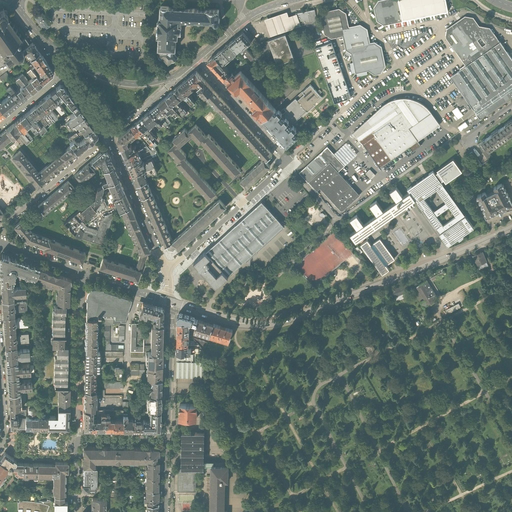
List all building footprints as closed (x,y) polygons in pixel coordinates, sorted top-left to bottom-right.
[(378,0),(374,7),(377,20),(384,25),(402,21),(419,17),(448,11),(445,0),(378,0)] [(160,7),(161,7),(160,18),(158,18),(158,19),(158,29),(158,35),(157,35),(157,36),(159,36),(158,47),(158,49),(159,49),(159,50),(159,51),(160,52),(158,53),(162,58),(163,57),(169,63),(178,56),(175,52),(175,49),(176,49),(177,37),(178,37),(178,32),(181,32),(182,25),(191,26),(191,21),(213,22),(215,24),(218,24),(220,22),(221,18),(219,17),(219,10),(220,10),(220,9),(218,8),(218,9),(207,8),(205,8),(205,9),(169,7),(169,6),(168,6),(162,6),(160,6),(160,7)] [(2,7),(2,9),(0,10),(0,52),(1,54),(0,54),(1,55),(3,53),(5,57),(3,58),(8,65),(8,66),(9,66),(9,65),(12,63),(12,64),(13,63),(15,61),(16,61),(16,60),(16,59),(19,59),(19,61),(20,60),(20,59),(22,57),(23,58),(23,57),(22,57),(23,54),(25,54),(24,53),(23,53),(22,50),(23,50),(23,49),(22,50),(21,48),(20,47),(21,46),(20,45),(19,46),(19,45),(20,44),(20,43),(19,42),(21,41),(22,42),(22,41),(22,40),(24,38),(23,38),(20,34),(21,34),(20,33),(19,33),(17,30),(17,29),(17,28),(16,29),(13,25),(14,25),(14,24),(13,24),(10,21),(11,20),(10,20),(7,16),(7,15),(6,13),(7,11),(6,10),(4,10),(3,9),(3,7),(2,7)] [(374,74),(381,73),(386,66),(381,46),(374,42),(370,42),(368,36),(367,29),(360,24),(349,26),(346,13),(339,8),(325,11),(321,18),(324,34),(331,38),(342,36),(345,50),(351,53),(355,73),(368,71),(374,74)] [(315,10),(296,14),(300,26),(309,23),(310,28),(318,26),(315,10)] [(287,12),(265,19),(267,27),(271,36),(292,29),(292,28),(300,26),(296,14),(292,15),(289,16),(287,12)] [(41,13),(35,18),(44,30),(50,25),(41,13)] [(445,37),(466,66),(500,42),(490,28),(479,26),(473,17),(465,16),(456,22),(447,29),(445,37)] [(251,42),(242,32),(236,37),(244,47),(251,42)] [(285,34),(268,40),(269,43),(271,49),(277,65),(294,59),(294,58),(293,58),(285,35),(285,34)] [(253,57),(244,47),(236,37),(230,43),(237,51),(240,49),(241,50),(241,51),(242,53),(243,52),(251,61),(254,59),(253,57)] [(39,52),(32,42),(27,46),(26,44),(21,48),(22,50),(23,49),(23,50),(22,50),(23,53),(24,53),(26,52),(28,54),(27,56),(28,58),(30,58),(31,58),(39,52)] [(334,103),(351,97),(332,42),(315,47),(334,103)] [(511,95),(511,58),(500,42),(466,66),(451,77),(480,118),(511,95)] [(235,53),(237,51),(230,43),(222,49),(230,58),(235,54),(235,53)] [(259,52),(253,57),(254,59),(257,61),(271,49),(269,43),(259,52)] [(225,62),(230,58),(222,49),(215,55),(222,63),(224,61),(225,62)] [(48,65),(39,52),(31,58),(39,71),(48,65)] [(229,76),(227,74),(229,72),(222,63),(215,55),(208,61),(224,80),(229,76)] [(241,65),(247,71),(251,68),(250,67),(245,61),(241,65)] [(42,82),(38,77),(26,62),(23,65),(32,76),(33,75),(34,77),(31,79),(37,87),(42,82)] [(53,71),(48,65),(39,71),(40,71),(39,72),(41,74),(39,75),(40,76),(38,77),(42,82),(52,74),(53,71)] [(12,74),(9,70),(2,75),(6,79),(12,74)] [(196,71),(189,77),(195,85),(197,83),(199,86),(205,81),(196,71)] [(229,76),(224,80),(236,93),(237,92),(251,108),(251,109),(261,121),(262,120),(275,109),(284,101),(280,97),(271,105),(241,72),(240,72),(235,77),(232,73),(229,76)] [(32,91),(37,87),(31,79),(27,82),(26,80),(27,79),(22,73),(19,76),(32,91)] [(26,96),(32,91),(19,76),(16,79),(21,85),(22,84),(23,85),(20,88),(26,96)] [(189,77),(181,84),(188,92),(194,88),(193,86),(195,85),(189,77)] [(205,97),(206,97),(213,90),(205,81),(199,86),(198,87),(199,89),(198,90),(205,97)] [(6,87),(11,93),(19,102),(26,96),(20,88),(15,92),(9,84),(6,87)] [(60,84),(56,88),(64,98),(75,112),(80,109),(63,85),(60,84)] [(181,84),(174,89),(181,98),(184,96),(192,106),(196,102),(188,92),(181,84)] [(322,98),(310,85),(280,112),(279,110),(277,111),(275,109),(262,120),(268,126),(267,126),(272,132),(273,131),(277,137),(284,145),(284,144),(287,147),(291,143),(291,144),(301,134),(296,128),(296,129),(292,125),(306,112),(307,112),(315,105),(314,105),(322,98)] [(56,88),(50,92),(58,102),(64,98),(56,88)] [(174,89),(166,96),(177,109),(183,116),(188,111),(184,107),(184,108),(177,101),(181,98),(174,89)] [(206,97),(218,109),(226,102),(215,89),(213,90),(206,97)] [(53,107),(55,105),(62,113),(65,110),(58,102),(50,92),(45,97),(53,107)] [(0,107),(5,113),(19,102),(11,93),(0,102),(0,107)] [(166,96),(159,102),(166,111),(168,113),(172,110),(173,112),(177,109),(166,96)] [(51,108),(53,107),(45,97),(40,101),(48,111),(55,119),(58,117),(51,108)] [(381,107),(353,133),(363,143),(362,143),(380,168),(409,147),(412,151),(421,145),(418,140),(440,125),(431,112),(430,112),(427,109),(425,106),(421,104),(417,101),(414,100),(410,99),(406,99),(402,98),(403,99),(401,101),(398,103),(395,99),(392,101),(388,103),(385,104),(381,107)] [(52,120),(46,112),(48,111),(40,101),(35,105),(49,123),(52,120)] [(152,108),(151,110),(158,118),(163,114),(166,111),(159,102),(157,104),(152,108)] [(218,109),(264,159),(265,159),(266,160),(273,154),(267,147),(255,134),(244,121),(232,108),(226,102),(218,109)] [(46,125),(49,123),(35,105),(30,109),(38,119),(40,117),(46,125)] [(30,109),(25,113),(39,130),(43,135),(48,131),(47,129),(38,119),(30,109)] [(84,115),(80,109),(75,112),(70,114),(73,118),(67,121),(70,125),(84,115)] [(160,127),(163,124),(158,118),(151,110),(145,115),(143,116),(150,124),(151,125),(155,121),(160,127)] [(36,133),(39,130),(25,113),(20,118),(27,127),(29,125),(36,133)] [(171,123),(163,114),(158,118),(163,124),(166,127),(171,123)] [(89,121),(84,115),(70,125),(72,128),(78,125),(79,127),(89,121)] [(143,116),(137,121),(155,142),(157,139),(147,127),(150,124),(143,116)] [(26,128),(27,127),(20,118),(15,122),(22,130),(30,140),(33,137),(26,128)] [(93,127),(89,121),(79,127),(68,136),(71,139),(83,131),(84,132),(93,127)] [(137,121),(132,126),(138,134),(141,132),(145,136),(144,137),(151,145),(148,147),(153,153),(157,150),(155,148),(158,145),(155,142),(137,121)] [(0,147),(18,133),(22,130),(15,122),(14,123),(0,133),(0,147)] [(494,132),(502,143),(511,135),(511,127),(508,122),(494,132)] [(199,143),(202,140),(207,136),(196,124),(188,131),(185,128),(173,139),(176,142),(168,149),(179,161),(184,157),(186,154),(181,149),(179,146),(185,141),(192,135),(194,137),(199,143)] [(118,139),(121,147),(129,144),(127,138),(130,135),(132,138),(138,134),(132,126),(118,136),(118,139)] [(78,144),(74,148),(78,153),(98,137),(98,134),(93,127),(84,132),(87,137),(78,144)] [(30,140),(22,130),(18,133),(27,143),(30,140)] [(483,145),(488,152),(502,143),(494,132),(481,142),(483,145)] [(209,134),(207,136),(202,140),(207,146),(218,159),(229,171),(234,176),(241,170),(209,134)] [(70,144),(71,145),(74,148),(78,144),(74,140),(70,144)] [(346,142),(334,153),(345,165),(357,154),(346,142)] [(121,147),(125,155),(134,151),(131,143),(129,144),(121,147)] [(71,145),(59,155),(66,163),(78,153),(74,148),(71,145)] [(483,145),(479,147),(488,161),(492,158),(488,152),(483,145)] [(344,166),(327,147),(320,153),(318,153),(318,155),(308,164),(306,164),(306,166),(299,172),(308,182),(309,182),(317,191),(320,188),(340,210),(343,210),(360,195),(338,172),(344,166)] [(125,155),(129,165),(142,159),(138,149),(134,151),(125,155)] [(32,165),(20,150),(12,157),(24,171),(32,165)] [(103,150),(91,160),(94,163),(100,159),(104,169),(113,165),(107,151),(103,150)] [(482,166),(482,165),(473,152),(468,155),(477,169),(482,166)] [(59,155),(38,172),(45,180),(66,163),(59,155)] [(129,165),(133,174),(155,165),(151,155),(142,159),(129,165)] [(189,163),(184,157),(179,161),(177,163),(209,199),(216,192),(211,186),(200,175),(189,163)] [(361,212),(353,218),(360,227),(354,232),(359,240),(419,198),(444,232),(470,214),(445,180),(448,178),(450,180),(466,169),(458,157),(441,168),(442,170),(439,172),(437,168),(411,187),(412,188),(406,192),(400,184),(392,189),(399,199),(388,207),(382,198),(374,203),(380,213),(368,222),(361,212)] [(264,159),(241,180),(247,187),(253,181),(265,170),(271,165),(266,160),(265,159),(264,159)] [(491,165),(488,161),(482,165),(482,166),(485,170),(491,165)] [(81,182),(95,171),(88,163),(75,175),(81,182)] [(38,172),(32,165),(24,171),(38,187),(45,180),(38,172)] [(118,178),(113,165),(104,169),(103,169),(109,182),(118,178)] [(133,174),(137,184),(147,180),(148,179),(146,175),(152,172),(153,174),(158,172),(155,165),(133,174)] [(371,168),(366,173),(372,179),(376,174),(371,168)] [(124,191),(118,178),(109,182),(108,183),(114,196),(124,191)] [(68,180),(53,193),(59,201),(74,188),(68,180)] [(137,184),(142,197),(152,192),(147,180),(137,184)] [(20,190),(2,182),(0,185),(8,189),(6,192),(5,192),(2,198),(12,202),(13,199),(16,200),(20,190)] [(483,211),(484,211),(486,213),(484,214),(486,218),(488,218),(488,217),(491,216),(493,216),(493,215),(496,214),(498,214),(498,213),(499,212),(500,214),(501,213),(503,212),(503,211),(505,211),(505,210),(509,209),(510,210),(510,209),(511,208),(511,203),(509,198),(510,198),(510,196),(509,197),(507,194),(508,194),(508,192),(506,193),(505,190),(506,189),(505,188),(504,188),(503,185),(504,185),(503,183),(502,184),(502,182),(493,187),(495,190),(486,194),(485,191),(477,195),(477,196),(476,197),(477,198),(478,198),(480,201),(478,201),(479,202),(480,202),(482,205),(481,206),(481,207),(482,206),(484,209),(483,210),(483,211)] [(113,196),(114,196),(108,183),(97,188),(95,197),(93,205),(104,200),(113,196)] [(130,206),(124,191),(114,196),(113,196),(119,210),(121,209),(130,206)] [(165,241),(166,245),(173,242),(173,241),(152,192),(142,197),(145,202),(150,214),(155,225),(160,237),(162,242),(165,241)] [(44,214),(59,201),(53,193),(37,206),(44,214)] [(227,206),(220,199),(173,241),(173,242),(178,247),(179,249),(185,243),(197,233),(209,222),(221,211),(227,206)] [(107,205),(104,200),(93,205),(92,205),(96,210),(107,205)] [(89,201),(79,210),(80,210),(86,218),(96,210),(92,205),(89,201)] [(283,226),(261,201),(194,262),(216,286),(283,226)] [(135,216),(130,206),(121,209),(126,220),(135,216)] [(82,221),(86,218),(80,210),(74,215),(80,223),(82,221)] [(79,227),(80,229),(83,232),(81,239),(103,246),(114,212),(105,216),(104,218),(102,218),(98,231),(87,227),(82,221),(80,223),(82,225),(79,227)] [(479,226),(470,214),(444,232),(453,244),(479,226)] [(140,228),(135,216),(126,220),(131,232),(140,228)] [(22,219),(13,226),(20,233),(26,241),(33,232),(22,219)] [(150,253),(140,228),(131,232),(140,255),(141,256),(146,254),(150,253)] [(80,229),(75,237),(81,239),(83,232),(80,229)] [(48,238),(33,232),(26,241),(35,244),(44,248),(48,238)] [(375,243),(372,238),(365,242),(387,274),(394,268),(391,263),(399,258),(385,236),(375,243)] [(67,245),(48,238),(44,248),(44,249),(54,252),(63,256),(67,245)] [(174,251),(178,247),(173,242),(166,245),(169,250),(174,251)] [(86,252),(67,245),(63,256),(73,259),(82,262),(86,252)] [(473,255),(473,256),(479,270),(488,266),(482,252),(479,253),(478,253),(473,255)] [(0,260),(0,267),(1,285),(13,284),(13,280),(14,277),(15,274),(16,272),(35,280),(40,268),(2,254),(0,255),(0,260)] [(140,255),(136,268),(141,270),(146,254),(141,256),(140,255)] [(122,264),(103,258),(100,268),(109,271),(119,274),(122,264)] [(136,268),(122,264),(119,274),(128,277),(137,280),(141,270),(136,268)] [(52,286),(52,285),(57,274),(40,268),(35,280),(52,286)] [(442,269),(428,275),(430,278),(432,281),(445,273),(442,269)] [(71,280),(57,274),(52,285),(57,287),(57,304),(54,304),(54,305),(66,305),(69,305),(70,288),(70,280),(71,280)] [(421,283),(412,288),(423,306),(427,304),(428,306),(434,302),(433,301),(437,298),(426,280),(422,283),(421,283)] [(13,284),(1,285),(2,290),(2,300),(14,299),(13,296),(26,296),(25,286),(13,287),(13,284)] [(406,284),(390,291),(393,297),(409,291),(406,284)] [(86,314),(86,318),(97,318),(97,316),(101,316),(101,314),(103,314),(103,315),(104,316),(105,316),(106,316),(106,315),(106,314),(110,314),(110,315),(111,316),(112,316),(113,316),(113,315),(115,315),(114,318),(125,318),(131,299),(103,290),(103,289),(102,289),(102,288),(101,289),(100,290),(98,288),(95,288),(93,288),(91,289),(91,288),(90,288),(89,288),(89,289),(89,290),(89,291),(87,292),(87,295),(87,297),(86,297),(85,298),(85,299),(85,300),(86,300),(86,311),(86,314)] [(409,291),(393,297),(395,302),(411,295),(409,291)] [(14,299),(2,300),(2,306),(3,315),(14,315),(14,310),(15,310),(16,311),(17,311),(27,311),(26,302),(16,303),(16,304),(15,304),(14,304),(14,299)] [(154,306),(144,303),(142,306),(141,309),(139,314),(146,316),(147,312),(151,314),(154,306)] [(459,303),(446,309),(449,314),(461,308),(459,303)] [(56,346),(65,346),(65,335),(65,312),(66,305),(54,305),(54,308),(55,308),(55,312),(52,312),(52,329),(54,329),(54,333),(52,333),(52,341),(54,341),(53,346),(56,346)] [(162,309),(154,306),(151,314),(150,316),(154,317),(154,315),(156,316),(156,325),(163,325),(163,310),(162,309)] [(178,320),(178,322),(187,322),(191,323),(196,325),(198,320),(194,319),(195,318),(180,313),(177,315),(177,320),(178,320)] [(15,320),(14,315),(3,315),(3,321),(4,332),(16,331),(15,326),(16,326),(16,327),(18,327),(28,326),(27,318),(18,318),(18,319),(16,319),(16,320),(15,320)] [(86,318),(86,335),(96,335),(97,332),(97,321),(97,318),(86,318)] [(114,319),(104,318),(103,352),(104,352),(123,352),(123,346),(111,346),(109,344),(109,326),(111,324),(116,324),(116,323),(125,324),(126,322),(126,319),(125,318),(114,318),(114,319)] [(213,325),(198,320),(196,325),(194,332),(209,337),(213,325)] [(178,322),(177,335),(188,335),(189,335),(189,325),(191,323),(187,322),(178,322)] [(130,352),(143,353),(144,348),(135,348),(136,331),(138,331),(138,328),(136,328),(136,324),(131,324),(130,352)] [(152,350),(152,353),(162,353),(163,325),(156,325),(153,325),(153,328),(151,328),(151,347),(151,350),(152,350)] [(233,331),(213,325),(209,337),(229,344),(233,331)] [(16,331),(4,332),(4,337),(5,347),(17,346),(16,341),(17,341),(17,342),(19,342),(19,343),(29,342),(28,333),(18,334),(18,335),(17,335),(16,336),(16,331)] [(96,338),(96,335),(86,335),(86,352),(96,352),(96,349),(97,349),(97,338),(96,338)] [(177,335),(177,345),(188,345),(188,346),(188,335),(177,335)] [(177,345),(177,353),(194,354),(194,349),(188,349),(188,348),(188,345),(177,345)] [(17,346),(5,347),(5,352),(6,362),(18,362),(17,358),(29,357),(29,349),(17,349),(17,346)] [(65,346),(56,346),(56,355),(54,355),(54,380),(55,380),(55,387),(58,387),(68,388),(68,386),(68,384),(67,384),(68,356),(67,356),(68,346),(65,346)] [(86,352),(85,371),(95,371),(99,371),(99,352),(96,352),(86,352)] [(148,353),(147,369),(154,369),(154,365),(161,365),(162,353),(152,353),(148,353)] [(194,354),(177,353),(176,377),(203,378),(204,378),(204,370),(205,362),(195,361),(196,354),(194,354)] [(7,370),(7,378),(19,377),(19,373),(21,373),(21,374),(31,374),(30,364),(21,364),(21,366),(18,366),(18,362),(6,362),(7,370)] [(144,365),(130,365),(130,376),(144,376),(144,365)] [(147,381),(151,381),(152,379),(161,379),(161,365),(154,365),(154,369),(147,369),(147,381)] [(123,368),(115,368),(115,371),(117,371),(117,380),(113,379),(113,382),(122,382),(123,368)] [(85,371),(85,390),(95,391),(95,371),(85,371)] [(19,382),(19,377),(7,378),(8,386),(8,393),(20,393),(19,388),(21,387),(21,388),(22,388),(22,389),(32,388),(31,380),(22,380),(22,381),(21,381),(21,382),(19,382)] [(150,388),(150,395),(161,395),(161,379),(152,379),(151,381),(150,383),(152,384),(152,387),(151,387),(150,388)] [(48,415),(48,417),(48,428),(69,428),(69,409),(69,408),(70,388),(68,388),(58,387),(58,405),(59,405),(59,417),(55,417),(55,415),(48,415)] [(85,390),(84,410),(92,410),(95,410),(95,406),(96,406),(97,394),(95,394),(95,391),(85,390)] [(9,400),(10,409),(17,409),(26,408),(26,402),(25,392),(20,393),(8,393),(9,400)] [(155,409),(155,411),(160,411),(161,395),(150,395),(148,395),(148,409),(155,409)] [(197,404),(181,404),(180,419),(197,419),(197,404)] [(143,430),(154,430),(154,411),(155,411),(155,409),(148,409),(143,409),(143,413),(149,413),(149,420),(143,419),(143,430)] [(84,410),(84,429),(96,429),(96,420),(92,420),(92,410),(84,410)] [(96,429),(105,429),(105,413),(101,413),(100,418),(100,419),(96,419),(96,420),(96,429)] [(110,413),(105,413),(105,429),(114,429),(114,419),(110,419),(110,418),(109,418),(110,413)] [(123,414),(123,419),(123,429),(132,429),(132,419),(129,419),(127,419),(127,414),(123,414)] [(132,418),(132,419),(132,429),(143,430),(143,419),(140,419),(140,414),(135,414),(134,418),(132,418)] [(38,417),(38,428),(39,428),(45,428),(48,428),(48,417),(44,417),(44,416),(42,416),(42,417),(38,417)] [(21,427),(25,427),(25,417),(17,417),(17,427),(21,427)] [(123,419),(114,419),(114,429),(123,429),(123,419)] [(182,432),(181,465),(181,468),(196,469),(203,469),(203,465),(203,461),(204,432),(182,432)] [(120,447),(83,446),(83,466),(95,467),(95,462),(134,463),(134,447),(120,447)] [(150,447),(134,447),(134,463),(147,462),(147,466),(146,466),(146,489),(158,489),(159,479),(159,470),(159,447),(150,447)] [(5,452),(0,459),(0,462),(8,469),(15,469),(15,472),(20,475),(23,475),(24,463),(19,463),(17,463),(17,460),(5,452)] [(55,474),(55,495),(64,496),(64,472),(65,473),(65,471),(66,471),(66,469),(68,469),(68,462),(56,461),(56,464),(54,464),(37,464),(24,463),(23,475),(23,476),(43,477),(43,475),(52,475),(52,474),(55,474)] [(0,462),(0,479),(0,480),(8,469),(0,462)] [(178,465),(177,490),(195,490),(196,469),(181,468),(181,465),(178,465)] [(211,465),(210,511),(227,511),(224,511),(225,481),(228,481),(228,465),(213,465),(211,465)] [(95,467),(83,466),(83,490),(89,490),(89,489),(97,490),(97,467),(95,467)] [(43,477),(23,476),(23,492),(40,493),(44,495),(55,495),(55,474),(52,474),(52,475),(43,475),(43,477)] [(146,500),(146,503),(158,503),(158,499),(158,489),(146,489),(145,495),(143,495),(143,500),(146,500)] [(64,507),(64,496),(55,495),(55,501),(51,501),(46,499),(46,501),(42,501),(43,503),(36,502),(25,501),(24,500),(19,500),(19,502),(18,502),(17,511),(22,511),(26,511),(52,511),(53,511),(54,511),(67,511),(67,507),(64,507)] [(105,511),(106,498),(92,498),(92,505),(91,507),(91,511),(105,511)] [(157,511),(158,506),(158,503),(146,503),(145,511),(157,511)]
